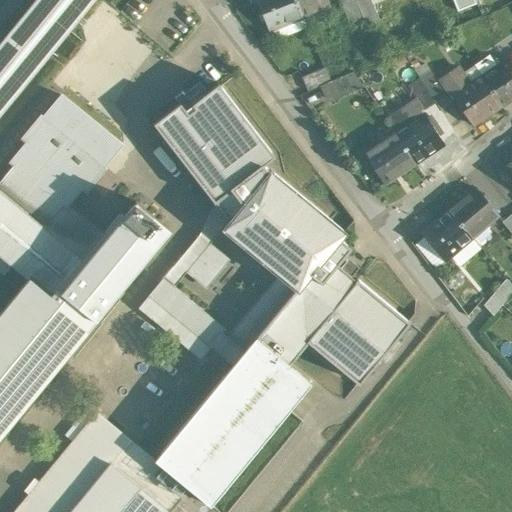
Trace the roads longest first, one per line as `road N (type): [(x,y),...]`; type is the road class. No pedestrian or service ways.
road 1 (residential): [(210,0),(383,224)]
road 2 (residential): [(383,224),(511,387)]
road 3 (residential): [(383,224),(511,130)]
